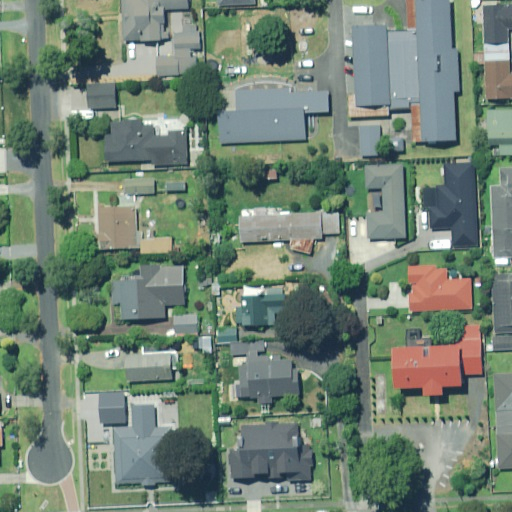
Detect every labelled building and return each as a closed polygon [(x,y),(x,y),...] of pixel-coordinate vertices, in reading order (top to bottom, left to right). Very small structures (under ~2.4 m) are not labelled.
[(170,41),(170,23),(175,22),(174,9),(197,9),(196,0),(128,0),(129,42),(170,41)] [(412,0),(413,33),(394,33),(394,27),(360,27),(362,95),(355,95),(355,118),(396,117),(395,108),(417,108),(418,142),(457,141),(456,100),(467,100),(465,49),(460,49),(458,0),(412,0)] [(511,5),(489,6),(491,100),(511,99),(511,5)] [(254,53),(253,23),(215,24),(216,54),(254,53)] [(205,76),(204,37),(180,38),(180,57),(163,57),(163,76),(205,76)] [(124,109),(123,85),(94,85),(95,109),(124,109)] [(239,92),(238,85),(223,85),(225,144),(314,140),(313,127),(325,127),(325,113),(336,113),(335,92),(298,93),(298,89),(239,92)] [(511,110),(494,111),(493,139),(511,138),(511,110)] [(148,121),(118,121),(118,135),(111,135),(111,162),(157,162),(157,165),(194,165),(194,131),(176,131),(176,137),(161,137),(161,126),(148,126),(148,121)] [(411,131),(394,131),(394,125),(366,126),(366,156),(388,156),(388,152),(412,152),(411,131)] [(483,245),(480,163),(451,164),(451,185),(443,186),(443,193),(429,194),(429,208),(432,208),(433,237),(447,237),(456,237),(456,246),(483,245)] [(413,238),(411,165),(371,166),(372,189),(388,189),(389,212),(373,213),(374,239),(413,238)] [(511,167),(506,168),(506,186),(498,186),(498,257),(511,256),(511,167)] [(162,193),(162,179),(128,180),(129,195),(162,193)] [(147,239),(147,231),(143,231),(143,207),(105,207),(105,248),(143,249),(147,249),(147,239)] [(297,241),(295,249),(316,255),(321,239),(330,239),(330,235),(345,234),(345,213),(283,214),(283,208),(259,209),(259,217),(246,217),(246,242),(297,241)] [(364,218),(351,217),(351,228),(363,228),(364,218)] [(147,249),(147,255),(179,255),(179,239),(147,239),(147,249)] [(173,318),(171,265),(139,266),(140,279),(118,280),(119,305),(127,304),(128,320),(173,318)] [(462,266),(414,267),(416,311),(478,310),(478,279),(462,279),(462,266)] [(511,330),(511,270),(495,271),(498,331),(511,330)] [(283,296),(284,289),(248,288),(247,307),(242,306),(241,325),(279,327),(280,303),(291,304),(292,297),(283,296)] [(204,333),(203,315),(180,316),(181,334),(204,333)] [(488,374),(487,319),(468,320),(468,343),(450,343),(401,344),(402,389),(431,388),(431,396),(453,395),(453,386),(473,385),(473,375),(488,374)] [(242,344),(242,330),(224,330),(224,344),(242,344)] [(511,333),(495,335),(496,349),(511,347),(511,333)] [(216,337),(206,338),(208,355),(218,354),(216,337)] [(178,381),(177,353),(132,355),(133,382),(178,381)] [(306,397),(306,356),(256,356),(256,365),(246,365),(245,390),(252,390),(252,398),(265,398),(265,404),(279,404),(279,397),(306,397)] [(511,373),(500,374),(502,469),(511,468),(511,373)] [(128,403),(106,403),(106,418),(128,418),(128,403)] [(164,404),(142,403),(140,428),(122,427),(119,477),(176,480),(177,454),(179,427),(163,426),(164,404)] [(0,459),(10,447),(9,427),(0,427),(0,459)]
